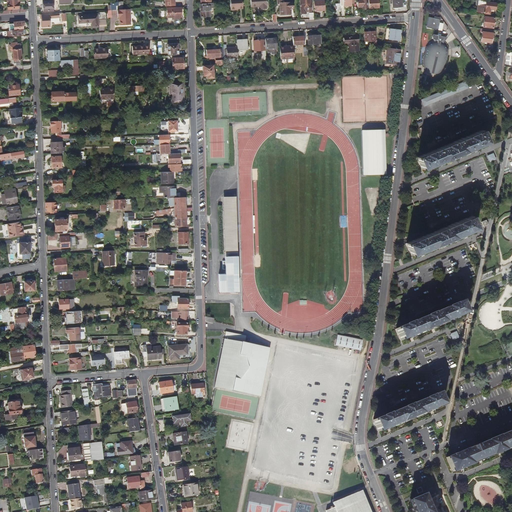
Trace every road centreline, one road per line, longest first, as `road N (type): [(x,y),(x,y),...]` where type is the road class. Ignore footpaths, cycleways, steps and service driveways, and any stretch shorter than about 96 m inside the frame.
road 1 (residential): [(415,17),(359,425),(369,473)]
road 2 (residential): [(190,32),(199,359),(192,368),(142,373)]
road 3 (residential): [(415,17),(190,32)]
road 4 (residential): [(33,41),(42,266)]
road 5 (track): [(239,511),(275,339)]
road 6 (residential): [(190,32),(33,41)]
road 7 (residential): [(142,373),(163,511)]
road 8 (track): [(225,328),(358,356)]
road 9 (residential): [(54,511),(47,381)]
